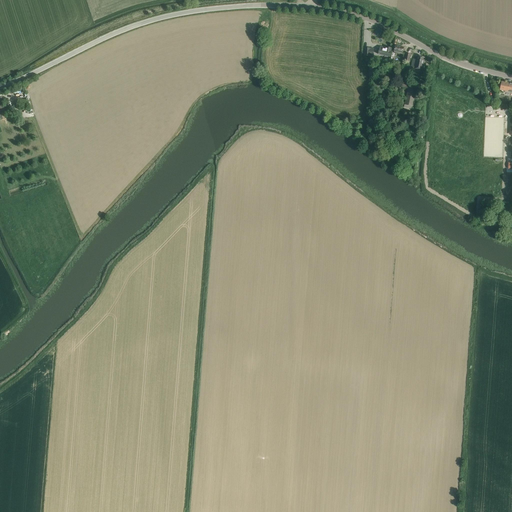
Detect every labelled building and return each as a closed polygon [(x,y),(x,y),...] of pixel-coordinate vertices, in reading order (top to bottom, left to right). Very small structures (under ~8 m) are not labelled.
[(402,53),(404,47),(396,45),(394,51),(402,53)] [(380,47),(378,54),(390,57),(391,51),(392,48),(385,47),(385,48),(380,47)] [(371,48),(365,48),(364,56),(373,56),(374,49),(370,48),(371,48)] [(422,70),(425,57),(418,56),(416,62),(413,61),(411,67),(415,68),(422,70)] [(376,91),(384,86),(378,78),(371,83),(376,91)] [(511,92),(511,83),(502,81),(500,90),(511,92)] [(416,90),(410,89),(411,84),(402,82),(401,87),(408,89),(404,107),(412,109),(416,90)]
